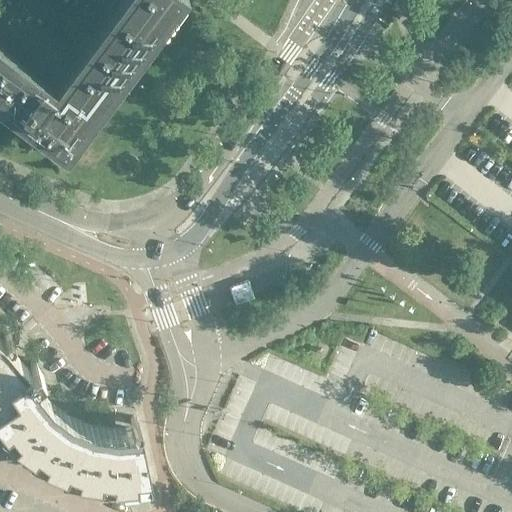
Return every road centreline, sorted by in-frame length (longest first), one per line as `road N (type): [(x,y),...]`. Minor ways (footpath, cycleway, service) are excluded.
road 1 (tertiary): [(331,29),(176,237),(115,252),(0,203)]
road 2 (residential): [(116,377),(77,362),(0,279)]
